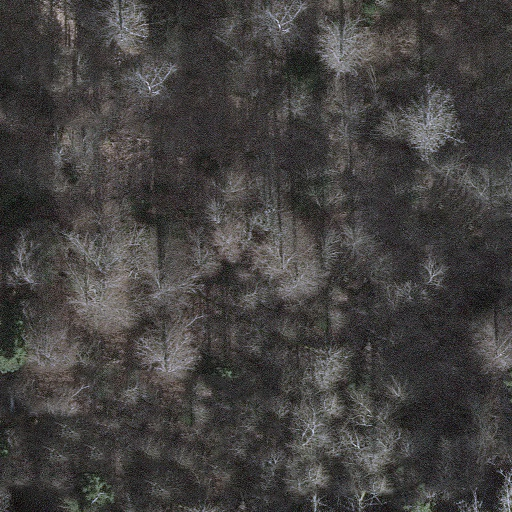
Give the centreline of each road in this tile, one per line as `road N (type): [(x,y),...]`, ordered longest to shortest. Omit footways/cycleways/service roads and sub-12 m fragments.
road 1 (track): [(17,0),(234,104),(354,142),(511,225)]
road 2 (track): [(0,445),(511,498)]
